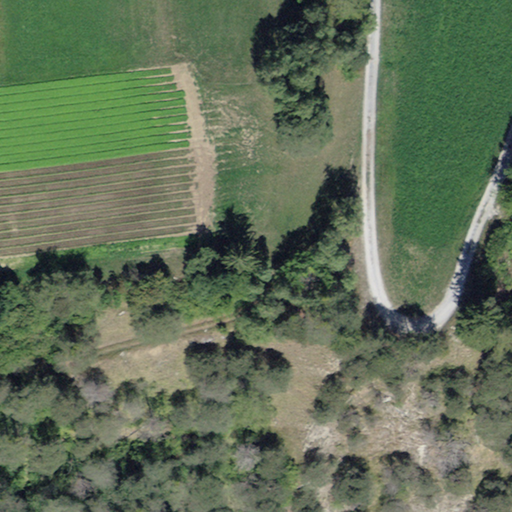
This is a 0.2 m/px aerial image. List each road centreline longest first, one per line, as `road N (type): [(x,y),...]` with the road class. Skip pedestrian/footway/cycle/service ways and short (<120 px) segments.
road 1 (track): [(511,142),(447,306),(413,326),(386,312),(370,245),(371,0)]
road 2 (track): [(368,173),(295,284),(258,308),(0,373)]
